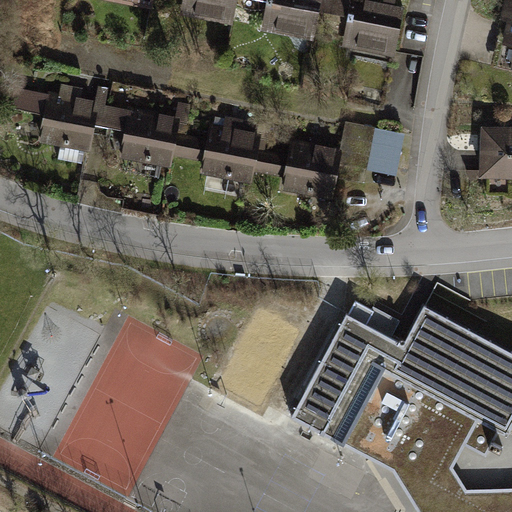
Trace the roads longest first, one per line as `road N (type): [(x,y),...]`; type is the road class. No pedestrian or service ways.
road 1 (residential): [(418,256),(224,249),(47,216),(0,194)]
road 2 (residential): [(418,256),(457,0)]
